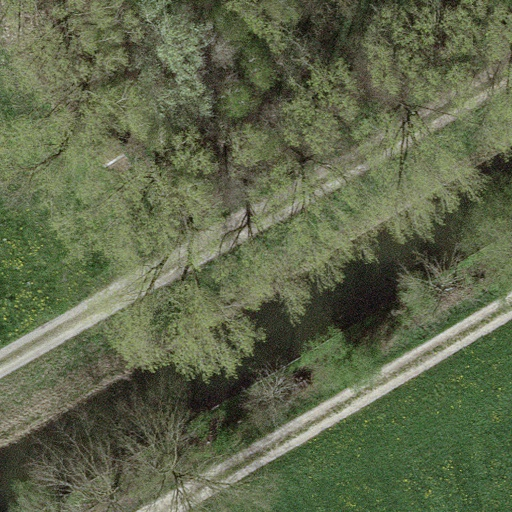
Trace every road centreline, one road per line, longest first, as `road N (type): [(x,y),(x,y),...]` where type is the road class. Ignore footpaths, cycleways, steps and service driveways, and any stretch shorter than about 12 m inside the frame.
road 1 (track): [(511,71),(0,373)]
road 2 (track): [(511,354),(253,511)]
